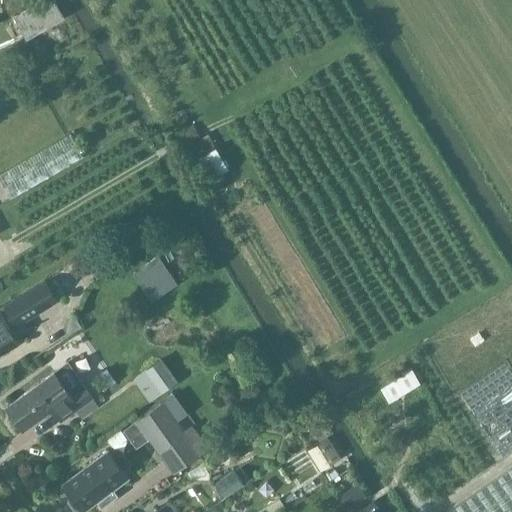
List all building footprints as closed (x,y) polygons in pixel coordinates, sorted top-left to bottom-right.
[(26,37),(64,16),(54,0),(43,0),(14,16),(26,37)] [(36,55),(27,60),(32,69),(41,64),(36,55)] [(0,174),(0,181),(10,199),(83,156),(70,133),(0,174)] [(218,144),(208,150),(221,173),(232,166),(218,144)] [(159,257),(136,273),(153,299),(177,284),(159,257)] [(61,289),(53,276),(46,281),(46,282),(53,293),(61,289)] [(8,305),(4,307),(14,324),(16,326),(58,301),(53,293),(46,282),(8,305)] [(0,309),(0,354),(17,344),(7,328),(14,324),(4,307),(0,309)] [(161,392),(180,379),(164,356),(145,369),(161,392)] [(68,362),(8,407),(25,430),(52,410),(61,422),(68,417),(95,397),(86,384),(85,385),(68,362)] [(414,367),(393,375),(399,391),(421,383),(414,367)] [(139,421),(176,473),(203,454),(166,402),(139,421)] [(286,460),(307,494),(329,481),(321,469),(341,457),(329,437),(309,449),(308,447),(286,460)] [(77,508),(80,509),(83,507),(85,510),(130,476),(110,450),(65,483),(73,495),(71,496),(71,500),(77,508)] [(511,511),(511,468),(449,511),(511,511)] [(215,482),(225,496),(245,483),(236,469),(215,482)]
